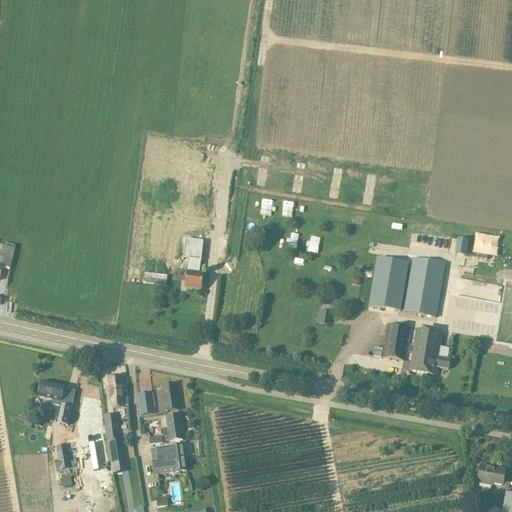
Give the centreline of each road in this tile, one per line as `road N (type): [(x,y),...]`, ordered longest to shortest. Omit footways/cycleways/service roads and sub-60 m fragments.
road 1 (secondary): [(131,351),(511,423)]
road 2 (track): [(511,69),(264,40),(270,0)]
road 3 (unclassified): [(131,351),(148,511)]
road 4 (track): [(253,0),(234,137)]
road 5 (secondary): [(0,322),(131,351)]
road 6 (track): [(328,393),(322,420),(338,511)]
